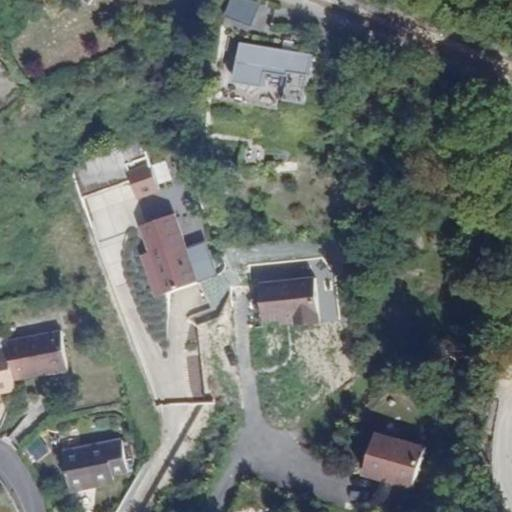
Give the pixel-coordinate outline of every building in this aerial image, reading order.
[(249,0),(228,0),(225,19),(253,24),(257,1),(249,0)] [(259,65),(262,43),(240,39),(236,61),(259,65)] [(313,52),(262,43),(259,65),(266,66),(285,70),(280,99),(304,103),(313,52)] [(0,61),(0,73),(11,73),(2,64),(0,61)] [(236,61),(233,79),(256,83),(259,65),(236,61)] [(266,66),(259,65),(256,83),(263,84),(266,66)] [(11,73),(5,80),(13,88),(20,81),(11,73)] [(29,91),(20,81),(13,88),(6,94),(15,103),(29,91)] [(411,202),(426,181),(378,147),(362,170),(395,194),(396,192),(411,202)] [(159,184),(172,180),(166,159),(153,163),(159,184)] [(137,190),(150,186),(145,168),(131,172),(137,190)] [(187,214),(161,220),(178,291),(204,285),(187,214)] [(178,291),(161,220),(154,222),(161,250),(152,252),(162,295),(178,291)] [(293,325),(314,324),(311,282),(261,286),(264,320),(293,318),(293,325)] [(67,369),(59,328),(6,339),(8,348),(15,379),(67,369)] [(15,379),(8,348),(0,349),(0,391),(17,388),(15,379)] [(21,446),(51,411),(40,401),(9,436),(21,446)] [(362,472),(411,484),(420,443),(371,430),(362,472)] [(125,476),(121,445),(64,452),(69,491),(113,485),(112,478),(125,476)]
